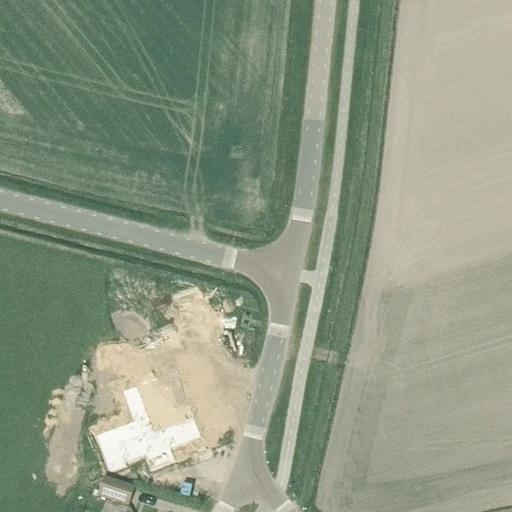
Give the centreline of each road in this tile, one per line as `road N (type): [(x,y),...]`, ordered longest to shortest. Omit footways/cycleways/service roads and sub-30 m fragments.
road 1 (tertiary): [(0,204),(291,273)]
road 2 (tertiary): [(291,273),(326,0)]
road 3 (tertiary): [(242,473),(291,273)]
